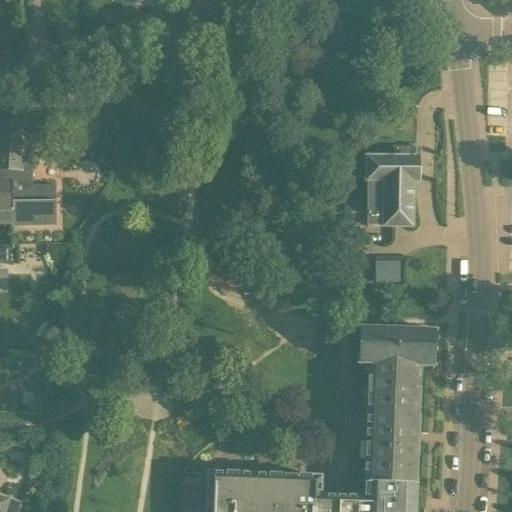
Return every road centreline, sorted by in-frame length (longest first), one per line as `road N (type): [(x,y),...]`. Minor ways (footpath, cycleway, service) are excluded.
road 1 (tertiary): [(477,349),(477,230),(454,30)]
road 2 (residential): [(0,68),(79,57),(212,0)]
road 3 (tertiary): [(467,511),(477,349)]
